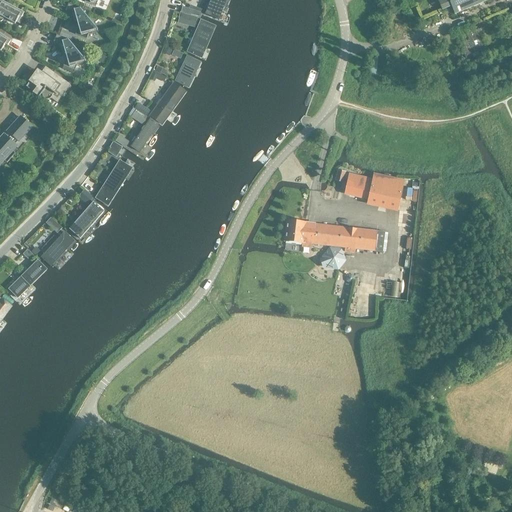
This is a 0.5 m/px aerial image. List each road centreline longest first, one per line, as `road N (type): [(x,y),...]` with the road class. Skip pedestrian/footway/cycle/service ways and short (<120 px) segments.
road 1 (unclassified): [(83,413),(108,376),(191,305),(260,185),(331,99),(345,43),(339,0)]
road 2 (residential): [(0,256),(84,167),(129,97),(166,0)]
road 3 (unclassified): [(83,413),(305,511)]
